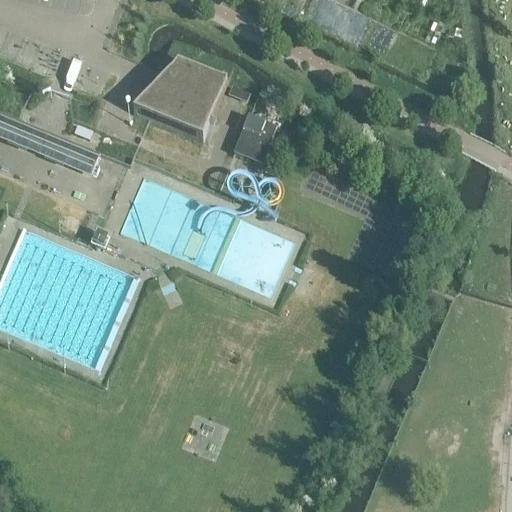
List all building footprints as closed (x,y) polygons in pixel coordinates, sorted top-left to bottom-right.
[(144,104),(133,117),(149,123),(203,145),(227,85),(226,84),(225,88),(177,69),(151,99),(151,100),(146,105),(144,104)] [(250,97),(231,88),(228,97),(247,105),(250,97)] [(0,138),(91,176),(99,157),(0,116),(0,138)] [(234,158),(263,169),(277,133),(249,121),(234,158)] [(98,238),(95,247),(104,251),(108,241),(98,238)]
